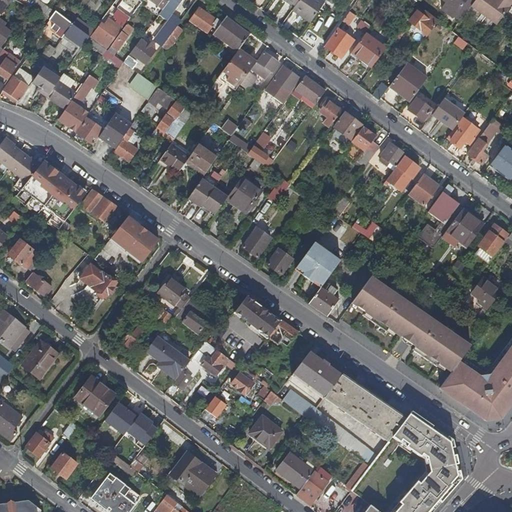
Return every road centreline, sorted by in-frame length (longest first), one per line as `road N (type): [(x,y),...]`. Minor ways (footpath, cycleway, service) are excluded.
road 1 (secondary): [(0,114),(48,138),(488,446)]
road 2 (residential): [(300,511),(0,281)]
road 3 (residential): [(511,213),(223,0)]
